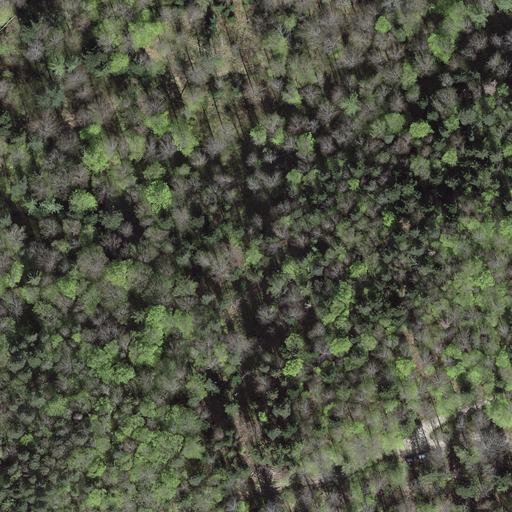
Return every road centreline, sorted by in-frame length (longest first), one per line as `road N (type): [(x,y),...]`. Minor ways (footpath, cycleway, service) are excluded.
road 1 (track): [(0,142),(282,65),(511,35)]
road 2 (track): [(324,477),(367,465),(407,438),(511,394)]
road 3 (track): [(185,511),(324,477)]
road 4 (track): [(390,453),(495,429),(511,434)]
